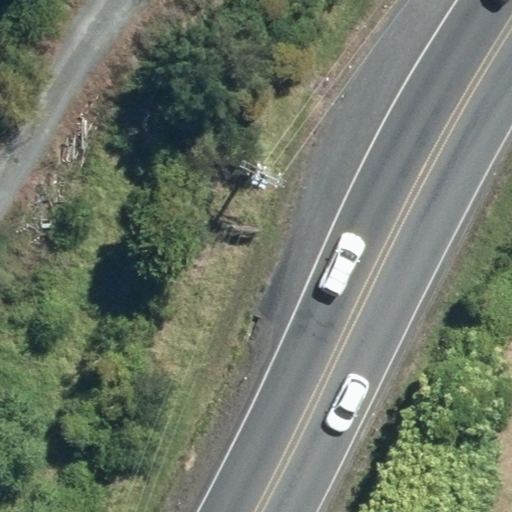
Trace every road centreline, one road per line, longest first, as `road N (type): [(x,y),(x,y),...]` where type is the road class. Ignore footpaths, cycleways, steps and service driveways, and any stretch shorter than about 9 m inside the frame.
road 1 (secondary): [(511,21),(452,122),(262,511)]
road 2 (unclassified): [(0,167),(110,0)]
